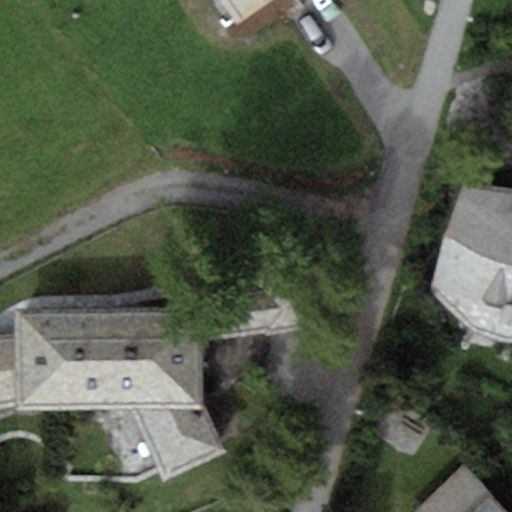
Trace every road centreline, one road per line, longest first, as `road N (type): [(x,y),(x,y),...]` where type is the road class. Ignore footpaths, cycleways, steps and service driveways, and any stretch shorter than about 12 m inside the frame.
road 1 (residential): [(306,511),(456,0)]
road 2 (track): [(386,237),(239,190),(175,185),(109,209),(0,272)]
